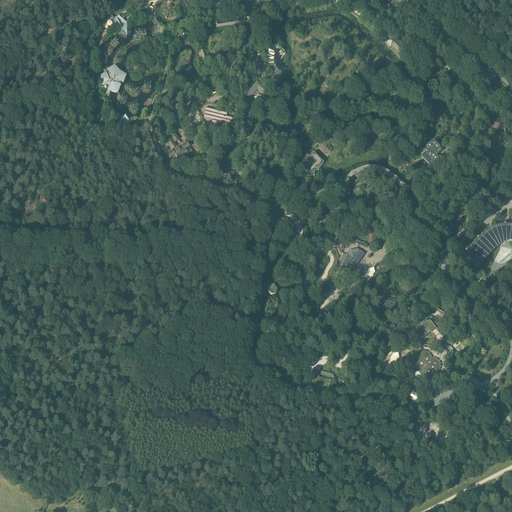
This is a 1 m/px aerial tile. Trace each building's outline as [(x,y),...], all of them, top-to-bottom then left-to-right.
[(359,18),(352,11),(351,11),(350,13),(358,20),(359,18)] [(119,18),(118,17),(113,20),(114,30),(117,32),(126,37),(126,32),(126,24),(124,22),(121,20),(119,18)] [(181,34),(176,37),(179,46),(185,46),(188,44),(189,43),(189,40),(187,34),(185,34),(181,34)] [(268,53),(267,58),(267,62),(267,64),(267,65),(269,69),(272,74),(273,75),(274,77),(275,78),(278,80),(279,78),(281,74),(278,72),(275,68),(274,65),(273,61),(273,56),(275,51),(272,49),(269,48),(269,50),(268,51),(268,53)] [(125,75),(118,72),(114,67),(113,67),(108,70),(107,71),(108,72),(106,73),(105,74),(104,74),(98,78),(100,82),(102,86),(102,87),(103,89),(102,90),(102,91),(103,91),(104,92),(105,92),(105,91),(106,91),(108,92),(109,92),(110,92),(111,92),(116,93),(117,93),(118,91),(121,85),(120,85),(121,83),(122,83),(123,81),(125,75)] [(433,71),(437,76),(438,76),(442,72),(441,71),(437,67),(433,71)] [(256,81),(245,94),(251,100),(258,91),(267,97),(270,92),(256,81)] [(206,108),(203,118),(212,121),(211,124),(215,124),(214,128),(217,128),(216,131),(224,133),(225,130),(226,130),(234,132),(236,126),(233,125),(231,124),(231,121),(232,119),(232,118),(230,117),(226,116),(227,113),(217,110),(215,110),(206,108)] [(118,125),(119,128),(124,129),(129,128),(130,124),(128,122),(127,120),(125,117),(120,122),(118,125)] [(508,122),(499,118),(484,118),(487,122),(492,130),(496,131),(506,133),(508,122)] [(261,128),(263,136),(270,134),(268,126),(261,128)] [(181,144),(175,135),(170,138),(171,139),(177,147),(181,144)] [(295,145),(292,139),(290,139),(287,139),(293,148),(294,146),(295,145)] [(170,150),(165,154),(173,165),(188,154),(184,149),(189,146),(185,141),(180,145),(181,147),(174,153),(172,151),(177,148),(171,140),(166,144),(170,150)] [(427,147),(424,151),(425,152),(421,157),(423,159),(425,161),(429,165),(431,163),(434,166),(437,169),(445,162),(440,157),(439,157),(438,158),(436,156),(438,154),(442,151),(439,148),(440,147),(437,144),(435,143),(434,141),(430,144),(429,143),(427,146),(427,147)] [(307,155),(306,156),(301,162),(300,163),(300,164),(303,166),(305,168),(306,170),(307,170),(307,171),(308,172),(309,173),(310,173),(311,175),(312,177),(313,176),(314,176),(314,175),(314,174),(314,173),(315,172),(315,171),(316,171),(317,171),(318,170),(318,169),(320,168),(323,164),(313,154),(312,154),(311,155),(310,156),(309,157),(309,156),(308,156),(308,155),(307,155)] [(217,175),(218,175),(221,176),(220,179),(225,180),(227,172),(228,170),(224,169),(224,168),(219,167),(217,175)] [(344,190),(343,190),(342,196),(337,196),(336,202),(335,211),(337,216),(339,219),(342,221),(346,223),(342,233),(352,236),(360,236),(366,233),(368,236),(368,246),(370,246),(372,246),(375,246),(375,233),(374,232),(368,226),(367,226),(366,226),(365,226),(359,230),(354,230),(351,229),(354,219),(347,216),(345,215),(343,213),(342,210),(342,201),(349,201),(349,195),(350,190),(348,190),(344,190)] [(266,203),(258,200),(257,204),(264,207),(264,208),(273,212),(275,207),(272,206),(274,203),(267,200),(266,203)] [(403,208),(398,204),(397,203),(393,208),(398,212),(403,208)] [(321,220),(323,218),(326,223),(329,221),(324,212),(320,214),(320,215),(318,216),(321,220)] [(296,232),(287,221),(281,221),(292,235),(293,235),(296,233),(296,232)] [(449,223),(440,222),(439,227),(443,228),(447,228),(450,231),(454,230),(455,227),(454,224),(452,222),(449,223)] [(481,261),(482,260),(484,256),(485,255),(501,263),(511,255),(509,240),(510,240),(511,239),(511,225),(507,225),(506,225),(501,225),(501,226),(501,225),(501,226),(496,227),(495,227),(491,229),(490,229),(485,232),(481,236),(481,235),(481,236),(477,239),(473,243),(473,244),(470,248),(469,248),(470,248),(467,252),(466,252),(466,253),(464,257),(463,257),(464,257),(463,259),(464,257),(465,258),(464,259),(478,266),(481,261)] [(455,236),(458,240),(467,233),(464,229),(455,236)] [(321,243),(320,245),(321,245),(324,245),(327,246),(328,249),(329,249),(329,248),(334,240),(324,235),(322,239),(323,240),(321,243)] [(365,256),(358,251),(359,257),(359,260),(353,269),(348,265),(344,271),(353,272),(365,256)] [(359,260),(359,257),(353,258),(352,259),(346,255),(338,267),(344,271),(348,265),(353,269),(359,260)] [(266,291),(267,292),(271,295),(276,294),(277,289),(274,286),(269,287),(267,287),(266,291)] [(387,315),(392,316),(395,303),(382,299),(380,308),(388,310),(387,315)] [(426,323),(424,323),(432,333),(427,336),(427,337),(428,337),(433,333),(434,332),(436,330),(430,322),(429,322),(428,322),(426,323)] [(422,328),(421,329),(413,335),(419,343),(427,337),(427,336),(432,333),(424,323),(420,326),(422,328)] [(424,379),(425,380),(426,380),(427,380),(428,379),(429,379),(430,379),(431,379),(432,378),(433,378),(434,377),(435,377),(436,376),(436,375),(437,375),(438,374),(438,373),(439,372),(439,371),(439,370),(440,370),(440,369),(440,368),(440,367),(439,366),(439,365),(439,364),(438,363),(438,362),(437,362),(437,361),(436,361),(435,360),(434,360),(433,360),(432,360),(431,360),(431,359),(430,358),(430,357),(429,356),(429,355),(428,354),(427,353),(426,353),(426,352),(425,352),(424,352),(423,352),(422,352),(421,352),(420,352),(420,353),(419,353),(418,353),(417,354),(416,354),(416,355),(415,356),(415,357),(414,358),(414,359),(413,359),(413,360),(413,361),(413,362),(413,363),(414,363),(414,364),(415,365),(415,366),(416,366),(417,367),(417,368),(418,368),(419,369),(419,370),(419,371),(419,372),(419,373),(419,374),(419,375),(420,376),(421,377),(422,378),(423,379),(424,379)] [(398,353),(393,354),(387,363),(388,368),(393,366),(399,358),(398,353)] [(431,353),(429,353),(430,356),(431,359),(435,359),(438,360),(440,363),(441,366),(441,368),(444,368),(447,369),(446,365),(445,360),(442,356),(438,354),(433,353),(431,353)] [(330,383),(331,382),(329,378),(319,375),(314,377),(316,381),(315,385),(312,386),(314,391),(325,394),(328,392),(328,391),(330,383)]
